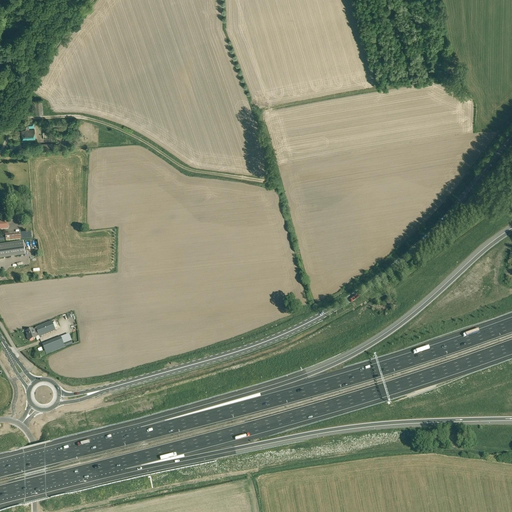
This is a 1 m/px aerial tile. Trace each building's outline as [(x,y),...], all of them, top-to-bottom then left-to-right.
[(43,115),(42,100),(31,101),(33,116),(43,115)] [(26,129),(25,131),(29,130),(29,128),(34,128),(34,121),(25,122),(26,129)] [(29,130),(25,131),(22,131),(23,142),(36,141),(35,130),(29,130)] [(0,229),(8,229),(7,221),(0,221),(0,229)] [(6,241),(21,240),(20,233),(20,232),(5,234),(5,235),(6,240),(6,241)] [(0,245),(0,258),(25,255),(23,242),(0,245)] [(32,329),(26,332),(29,341),(36,338),(36,337),(39,336),(39,337),(56,331),(52,321),(35,327),(36,329),(33,330),(32,329)] [(65,347),(61,337),(42,344),(46,355),(65,347)] [(258,402),(277,395),(275,391),(257,397),(258,402)] [(9,461),(10,465),(24,462),(23,457),(9,461)]
